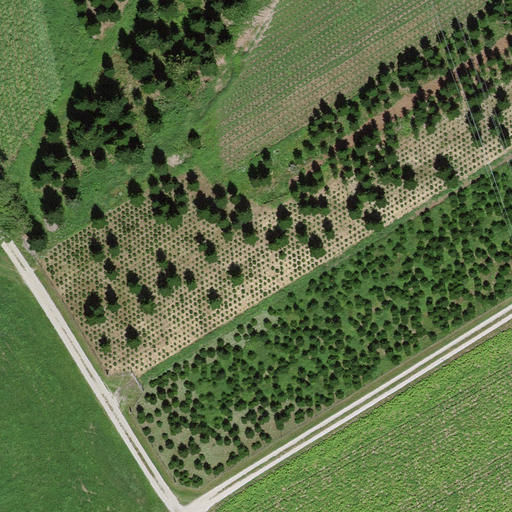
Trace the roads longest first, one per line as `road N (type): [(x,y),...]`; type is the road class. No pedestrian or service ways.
road 1 (track): [(274,0),(193,119),(68,229),(41,231),(28,171),(142,0)]
road 2 (track): [(105,403),(511,154)]
road 3 (track): [(196,511),(511,313)]
road 4 (track): [(0,236),(171,511)]
